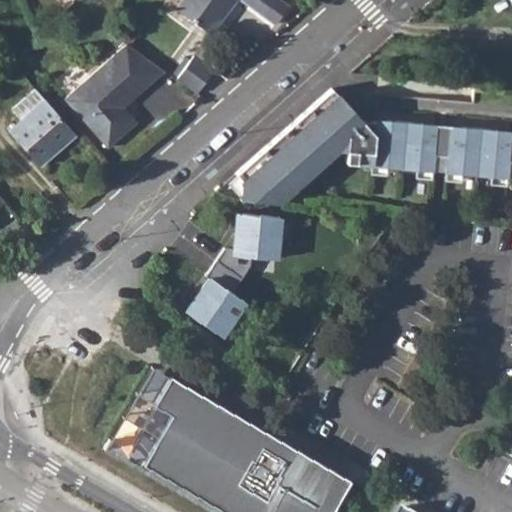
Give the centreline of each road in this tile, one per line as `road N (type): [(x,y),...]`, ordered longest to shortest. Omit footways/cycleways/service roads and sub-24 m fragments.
road 1 (residential): [(22,293),(358,0)]
road 2 (tertiary): [(130,511),(0,434)]
